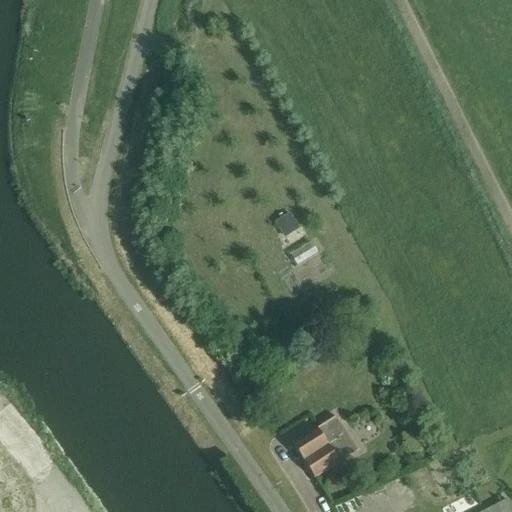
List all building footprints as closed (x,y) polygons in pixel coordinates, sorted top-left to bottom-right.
[(290,213),(275,221),(284,236),(299,229),(290,213)] [(293,251),(304,267),(326,253),(315,237),(293,251)] [(292,446),(314,480),(357,451),(335,418),(292,446)] [(446,498),(451,511),(475,511),(485,508),(477,487),(446,498)] [(489,511),(511,511),(511,508),(509,502),(489,511)]
